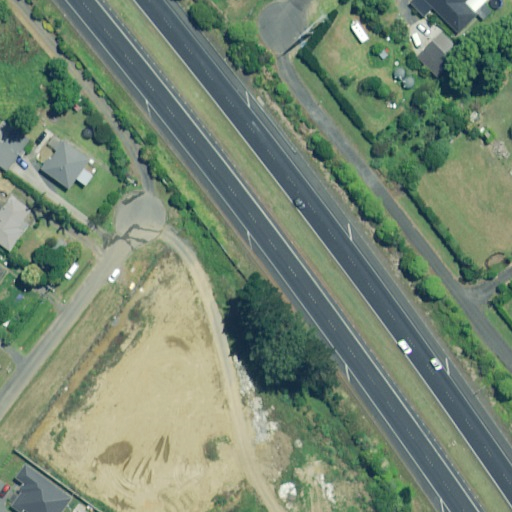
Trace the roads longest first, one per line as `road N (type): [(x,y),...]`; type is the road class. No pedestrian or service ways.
road 1 (motorway): [(456,511),(191,137),(81,0)]
road 2 (motorway): [(154,0),(408,331),(511,488)]
road 3 (residential): [(511,365),(295,86),(278,27)]
road 4 (residential): [(138,214),(0,403)]
